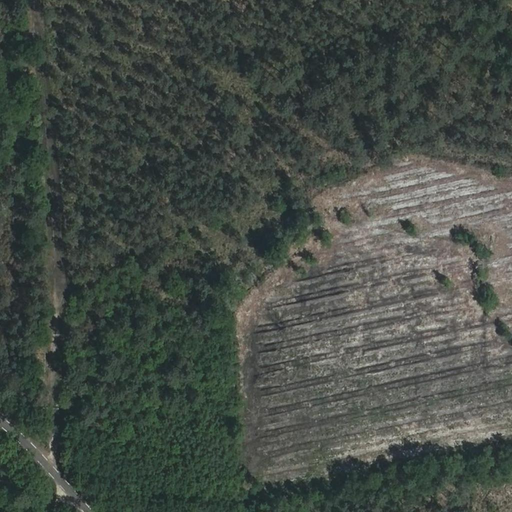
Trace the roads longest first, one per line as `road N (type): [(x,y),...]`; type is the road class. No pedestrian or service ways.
road 1 (track): [(47,511),(55,274),(30,0)]
road 2 (tertiary): [(92,511),(0,414)]
